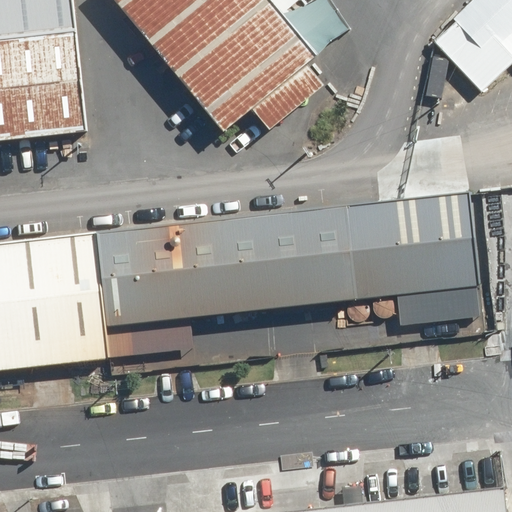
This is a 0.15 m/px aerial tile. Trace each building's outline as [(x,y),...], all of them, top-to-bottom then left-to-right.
[(74,0),(0,0),(0,142),(90,132),(74,0)] [(116,0),(228,134),(255,112),(272,133),(327,88),(310,67),(321,58),(272,0),(116,0)] [(376,0),(350,0),(363,15),(378,2),(376,0)] [(457,21),(435,42),(482,92),(511,64),(511,0),(474,0),(454,18),(457,21)] [(471,192),(0,241),(0,369),(108,358),(105,326),(398,296),(401,325),(481,316),(478,287),(481,287),(471,192)] [(505,511),(503,490),(304,511),(505,511)]
